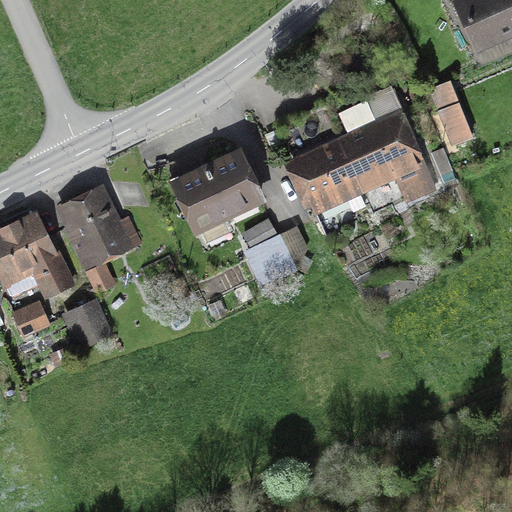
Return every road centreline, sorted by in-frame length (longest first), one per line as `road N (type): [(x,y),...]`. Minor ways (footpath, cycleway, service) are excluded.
road 1 (track): [(193,511),(511,384)]
road 2 (secondary): [(79,153),(227,73),(318,0)]
road 3 (residential): [(79,153),(14,0)]
